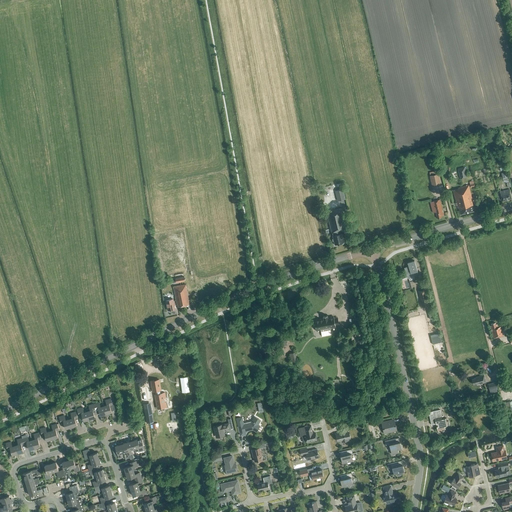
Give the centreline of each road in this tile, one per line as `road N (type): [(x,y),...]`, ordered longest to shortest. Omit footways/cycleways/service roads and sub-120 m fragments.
road 1 (secondary): [(0,412),(250,290),(372,249)]
road 2 (residential): [(413,511),(419,457),(412,411),(372,249)]
road 3 (track): [(459,223),(501,391),(511,393)]
road 4 (secondary): [(372,249),(511,207)]
